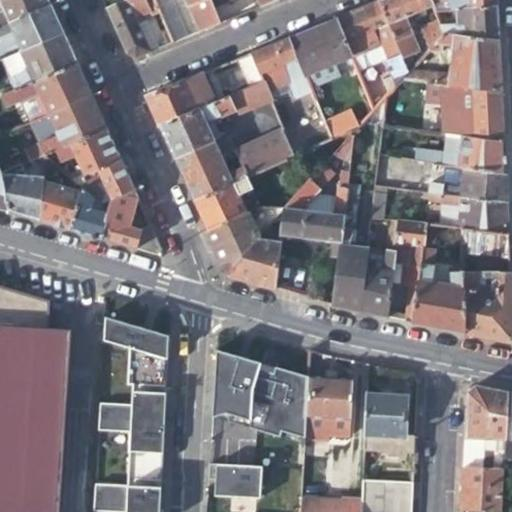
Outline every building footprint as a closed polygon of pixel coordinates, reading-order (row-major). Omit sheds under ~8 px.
[(0,0),(0,27),(47,7),(43,0),(0,0)] [(132,20),(148,13),(142,0),(128,0),(103,12),(114,37),(123,55),(133,59),(171,44),(166,32),(143,41),(132,20)] [(142,0),(148,13),(156,9),(152,0),(142,0)] [(161,20),(164,27),(187,17),(180,0),(152,0),(156,9),(161,20)] [(180,0),(187,17),(194,34),(200,31),(216,25),(206,0),(180,0)] [(206,0),(216,25),(231,19),(258,8),(254,0),(206,0)] [(254,0),(258,8),(277,0),(254,0)] [(433,7),(432,5),(429,0),(383,0),(379,2),(401,50),(404,57),(411,54),(422,50),(409,24),(415,21),(412,15),(433,7)] [(443,0),(448,0),(454,11),(458,11),(494,7),(493,0),(429,0),(432,5),(443,0)] [(381,44),(386,57),(401,50),(379,2),(360,9),(333,20),(350,57),(351,59),(381,44)] [(0,40),(8,37),(16,53),(59,34),(54,23),(47,7),(0,27),(0,40)] [(457,29),(442,28),(445,34),(446,36),(496,42),(495,25),(494,7),(458,11),(457,19),(457,29)] [(445,19),(457,19),(458,11),(454,11),(444,12),(435,12),(438,19),(439,22),(445,19)] [(187,17),(164,27),(166,32),(171,44),(194,34),(187,17)] [(422,26),(432,48),(445,34),(442,28),(441,26),(439,22),(438,19),(422,26)] [(304,76),(333,64),(350,57),(333,20),(312,29),(288,39),(304,76)] [(0,84),(0,98),(73,66),(67,51),(59,34),(16,53),(24,72),(6,81),(0,84)] [(422,72),(420,84),(446,87),(499,93),(497,67),(496,42),(446,36),(445,34),(432,48),(426,54),(438,54),(438,48),(447,49),(447,55),(448,75),(422,72)] [(0,60),(16,53),(8,37),(0,40),(0,60)] [(309,88),(304,76),(288,39),(266,48),(249,55),(262,84),(265,91),(286,82),(291,95),(309,88)] [(404,57),(401,50),(386,57),(398,84),(400,82),(410,71),(404,57)] [(0,60),(0,68),(6,81),(24,72),(16,53),(0,60)] [(417,64),(411,54),(404,57),(410,71),(417,64)] [(262,84),(249,55),(243,57),(235,61),(239,70),(243,79),(248,90),(262,84)] [(354,66),(351,59),(350,57),(333,64),(337,72),(354,66)] [(0,107),(2,112),(21,103),(36,97),(45,117),(88,98),(82,83),(73,66),(0,98),(0,107)] [(422,72),(410,71),(400,82),(420,84),(422,72)] [(211,105),(199,75),(143,98),(150,115),(156,128),(211,105)] [(238,80),(240,94),(248,90),(243,79),(238,80)] [(270,102),(265,91),(262,84),(248,90),(240,94),(228,99),(234,111),(246,112),(270,102)] [(451,130),(450,139),(502,145),(500,121),(499,93),(446,87),(446,108),(455,108),(468,110),(469,132),(454,131),(451,130)] [(21,103),(31,123),(45,117),(36,97),(21,103)] [(35,145),(22,151),(28,163),(30,162),(40,157),(51,152),(102,129),(95,113),(88,98),(45,117),(31,123),(26,125),(35,145)] [(203,124),(234,111),(228,99),(211,105),(156,128),(166,148),(191,202),(247,177),(295,156),(290,145),(288,141),(282,130),(234,152),(241,168),(227,174),(203,124)] [(361,102),(362,105),(368,117),(370,115),(374,110),(370,102),(369,99),(361,102)] [(370,115),(382,119),(385,99),(379,105),(374,110),(370,115)] [(376,99),(370,102),(374,110),(379,105),(376,99)] [(331,140),(356,129),(358,127),(364,121),(368,117),(362,105),(323,121),(331,140)] [(455,108),(454,131),(469,132),(468,110),(455,108)] [(443,125),(382,119),(381,131),(441,138),(443,125)] [(368,129),(358,127),(356,129),(349,137),(349,139),(348,147),(365,148),(368,129)] [(73,174),(76,181),(118,163),(110,146),(102,129),(51,152),(57,165),(71,159),(77,172),(73,174)] [(300,135),(288,141),(290,145),(295,156),(307,151),(300,135)] [(346,165),(348,147),(349,139),(349,137),(333,154),(346,165)] [(445,138),(443,155),(442,166),(465,168),(503,172),(502,158),(502,145),(450,139),(445,138)] [(22,151),(0,160),(0,175),(18,167),(28,163),(22,151)] [(52,167),(57,165),(51,152),(40,157),(50,166),(52,167)] [(411,162),(442,166),(443,155),(413,152),(411,162)] [(30,162),(40,170),(40,157),(30,162)] [(40,174),(50,166),(40,157),(40,170),(40,174)] [(101,185),(109,203),(132,194),(125,178),(118,163),(76,181),(70,184),(80,192),(82,195),(101,185)] [(325,163),(309,181),(320,188),(335,172),(325,163)] [(23,179),(18,167),(0,175),(0,185),(7,213),(21,218),(38,222),(40,180),(23,179)] [(424,195),(428,195),(505,204),(504,188),(503,172),(465,168),(462,188),(430,185),(430,182),(406,179),(405,192),(424,195)] [(40,176),(40,180),(38,222),(56,228),(68,231),(79,195),(51,187),(52,177),(40,176)] [(253,191),(247,177),(191,202),(199,219),(205,231),(248,212),(241,196),(253,191)] [(328,259),(336,259),(343,190),(334,189),(332,199),(330,215),(303,212),(302,208),(314,196),(320,188),(309,181),(284,208),(282,210),(280,224),(279,238),(306,241),(329,244),(328,259)] [(344,188),(343,190),(336,259),(333,281),(330,308),(343,311),(358,313),(363,270),(365,255),(366,249),(351,247),(358,190),(344,188)] [(372,201),(384,202),(386,190),(373,189),(372,201)] [(89,201),(82,195),(80,192),(79,195),(68,231),(83,236),(99,241),(105,219),(85,213),(89,201)] [(127,230),(136,202),(132,194),(109,203),(106,216),(105,219),(99,241),(134,251),(153,257),(158,251),(148,227),(139,234),(127,230)] [(441,208),(439,228),(456,230),(506,235),(506,219),(505,204),(428,195),(428,200),(427,202),(439,204),(440,208),(441,208)] [(332,199),(314,196),(302,208),(303,212),(330,215),(332,199)] [(384,202),(372,201),(371,205),(369,221),(382,222),(384,202)] [(97,208),(106,216),(109,203),(97,208)] [(248,212),(205,231),(215,253),(226,277),(258,238),(273,220),(282,210),(284,208),(256,208),(248,212)] [(273,220),(280,224),(282,210),(273,220)] [(383,273),(363,270),(358,313),(370,316),(385,319),(394,246),(397,224),(389,223),(383,273)] [(412,268),(404,323),(411,324),(421,249),(424,227),(397,224),(394,246),(405,248),(410,249),(407,266),(412,268)] [(439,233),(439,228),(424,227),(421,249),(432,250),(434,233),(439,233)] [(507,257),(506,235),(456,230),(458,253),(507,257)] [(368,233),(366,249),(372,250),(374,234),(368,233)] [(278,245),(258,238),(226,277),(252,284),(272,291),(278,245)] [(432,250),(421,249),(411,324),(435,328),(462,334),(459,273),(458,267),(449,268),(449,287),(430,284),(432,250)] [(511,338),(508,273),(459,273),(462,334),(484,338),(509,343),(511,341),(511,338)] [(0,511),(56,511),(69,322),(54,321),(54,296),(0,281),(0,511)] [(158,511),(167,334),(103,316),(101,339),(128,347),(126,384),(130,384),(130,405),(98,403),(97,430),(128,431),(126,485),(94,484),(92,510),(125,511),(124,511),(158,511)] [(304,435),(307,377),(307,375),(217,349),(214,387),(227,388),(230,383),(254,389),(248,426),(279,435),(280,429),(304,435)] [(304,435),(299,511),(361,511),(362,498),(325,497),(329,434),(349,435),(353,379),(325,378),(307,377),(304,435)] [(467,391),(463,466),(502,468),(504,469),(504,458),(508,392),(493,389),(474,386),(467,391)] [(365,394),(364,433),(405,435),(406,395),(383,394),(365,394)] [(261,466),(206,463),(206,473),(205,480),(214,480),(213,495),(259,498),(261,466)] [(495,511),(500,511),(502,468),(463,466),(462,484),(461,509),(495,511)] [(362,480),(362,498),(361,511),(411,511),(413,481),(362,480)]
